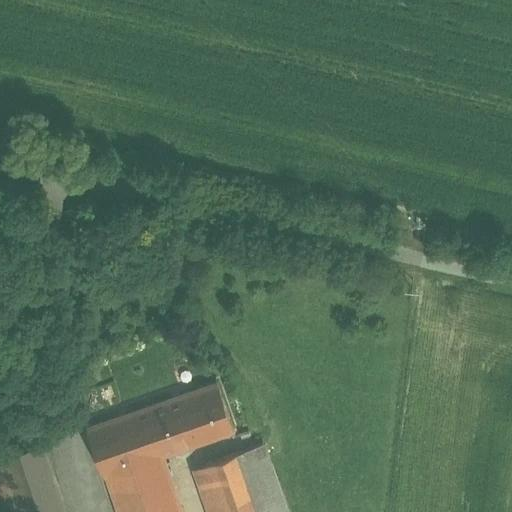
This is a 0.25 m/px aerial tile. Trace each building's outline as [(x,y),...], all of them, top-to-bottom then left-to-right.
[(190,323),(126,346),(143,393),(206,370),(190,323)] [(121,347),(64,365),(111,511),(129,511),(170,499),(121,347)] [(269,471),(230,381),(178,404),(217,494),(269,471)] [(0,478),(39,466),(11,383),(0,386),(0,478)] [(56,511),(40,469),(0,484),(0,500),(4,511),(56,511)]
